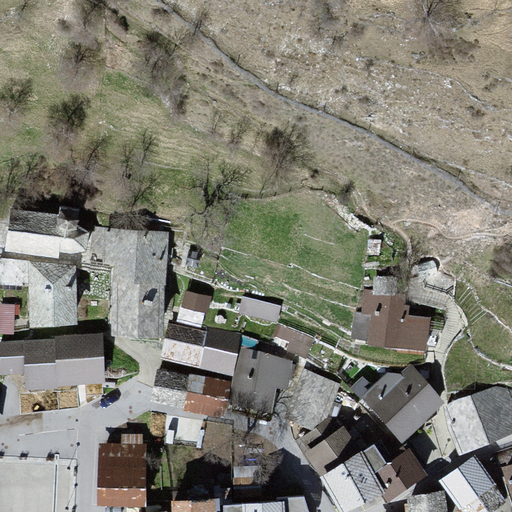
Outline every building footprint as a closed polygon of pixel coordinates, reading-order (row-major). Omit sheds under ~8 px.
[(9,203),(4,245),(85,255),(90,213),(9,203)] [(125,283),(171,283),(171,234),(111,234),(110,267),(125,267),(125,283)] [(35,285),(33,264),(13,261),(12,267),(5,267),(1,283),(27,287),(27,283),(35,285)] [(39,324),(85,322),(79,270),(33,264),(35,285),(39,324)] [(171,283),(125,283),(125,335),(171,335),(171,283)] [(207,316),(211,300),(187,294),(183,310),(207,316)] [(279,320),(282,301),(244,294),(241,313),(279,320)] [(409,303),(370,299),(368,317),(356,316),(354,338),(373,340),(372,345),(427,349),(430,322),(408,320),(409,303)] [(172,325),(164,358),(198,367),(206,333),(172,325)] [(242,341),(206,333),(198,367),(234,375),(242,341)] [(108,384),(104,336),(58,340),(59,342),(62,387),(108,384)] [(62,387),(59,342),(26,343),(28,374),(29,391),(62,389),(62,387)] [(28,374),(26,343),(0,345),(0,360),(1,376),(28,374)] [(289,394),(294,363),(245,354),(237,402),(276,409),(279,392),(289,394)] [(370,399),(400,434),(441,398),(412,364),(370,399)] [(323,431),(339,388),(302,374),(286,417),(323,431)] [(494,386),(445,405),(462,448),(511,428),(511,402),(507,390),(494,386)] [(198,436),(198,425),(174,424),(174,435),(198,436)] [(322,469),(355,449),(341,426),(304,448),(318,471),(322,469)] [(101,438),(99,504),(147,505),(149,429),(122,429),(122,439),(101,438)] [(322,469),(346,508),(382,487),(388,483),(377,466),(364,444),(355,449),(322,469)] [(411,445),(377,466),(388,483),(382,487),(387,495),(427,471),(411,445)] [(463,511),(501,511),(511,506),(481,460),(444,480),(463,511)] [(413,496),(414,511),(450,511),(448,492),(413,496)] [(174,511),(220,511),(219,500),(174,503),(174,511)] [(245,503),(245,511),(288,511),(288,501),(245,503)]
